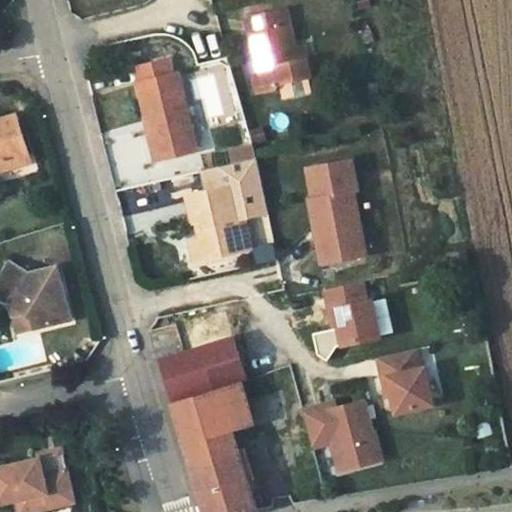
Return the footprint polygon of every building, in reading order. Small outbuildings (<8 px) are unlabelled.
[(247,18),(257,62),(259,69),(254,76),(257,92),(276,89),(279,83),(309,77),(305,58),(298,61),(295,48),(286,9),(247,18)] [(298,61),(305,58),(302,46),(295,48),(298,61)] [(139,83),(149,121),(151,120),(160,159),(195,151),(178,75),(173,76),(169,60),(138,67),(143,83),(139,83)] [(0,161),(28,153),(16,117),(0,121),(0,161)] [(154,161),(160,159),(151,120),(149,121),(145,122),(154,161)] [(251,145),(228,151),(231,164),(255,159),(251,145)] [(0,168),(30,159),(28,153),(0,161),(0,168)] [(229,186),(237,219),(245,218),(250,216),(267,212),(255,159),(231,164),(201,171),(205,191),(229,186)] [(351,159),(316,165),(322,196),(322,197),(313,199),(309,200),(322,262),(357,255),(352,231),(361,230),(354,191),(357,191),(351,159)] [(307,167),(313,199),(322,197),(322,196),(316,165),(307,167)] [(193,260),(251,246),(245,218),(237,219),(229,186),(205,191),(186,195),(193,223),(196,222),(200,239),(190,242),(193,260)] [(245,218),(251,246),(257,245),(250,216),(245,218)] [(33,318),(34,327),(71,318),(58,266),(30,273),(11,263),(0,281),(0,292),(9,297),(14,315),(24,313),(33,318)] [(364,279),(326,288),(331,308),(335,307),(340,326),(344,343),(380,334),(372,298),(367,299),(364,279)] [(331,308),(335,327),(340,326),(335,307),(331,308)] [(18,331),(34,327),(33,318),(24,313),(14,315),(18,331)] [(172,404),(242,383),(247,381),(234,337),(159,361),(172,404)] [(384,377),(389,376),(393,395),(397,412),(434,403),(426,367),(421,368),(416,348),(379,357),(384,377)] [(388,396),(393,395),(389,376),(384,377),(388,396)] [(242,383),(172,404),(194,474),(204,511),(255,511),(256,511),(231,431),(250,426),(253,424),(242,383)] [(385,458),(367,400),(337,408),(326,412),(324,406),(304,411),(314,448),(334,442),(342,471),(385,458)] [(337,408),(335,402),(324,406),(326,412),(337,408)] [(31,511),(76,501),(69,471),(49,476),(44,473),(40,457),(0,466),(0,503),(16,499),(19,511),(31,511)]
